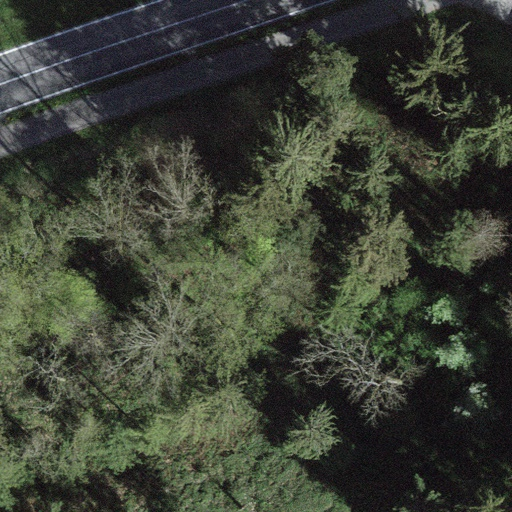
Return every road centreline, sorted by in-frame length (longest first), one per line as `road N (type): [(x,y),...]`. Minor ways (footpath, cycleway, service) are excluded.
road 1 (track): [(0,145),(99,103),(416,0)]
road 2 (secondary): [(0,84),(243,0)]
